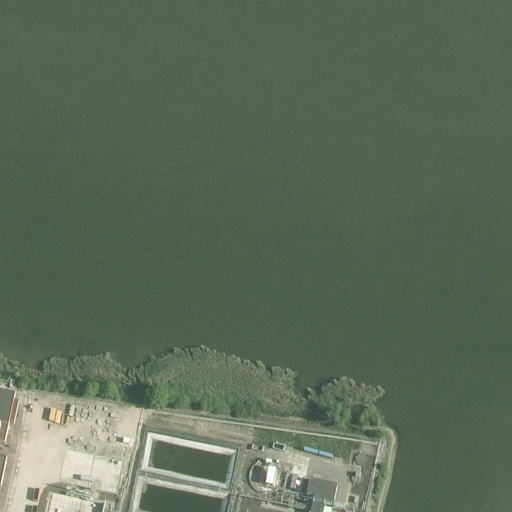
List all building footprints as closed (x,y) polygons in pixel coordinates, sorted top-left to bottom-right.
[(0,391),(0,487),(1,488),(7,459),(0,457),(0,443),(5,444),(9,424),(14,425),(19,402),(14,401),(15,394),(0,391)] [(365,463),(365,462),(365,461),(364,460),(364,459),(363,458),(362,458),(361,458),(360,458),(359,458),(358,458),(357,459),(356,459),(356,460),(355,461),(355,462),(355,463),(355,464),(355,465),(356,466),(357,467),(358,468),(359,468),(360,468),(361,468),(362,467),(363,467),(364,466),(364,465),(365,464),(365,463)] [(249,478),(249,479),(249,481),(249,482),(250,483),(250,485),(251,486),(252,487),(253,489),(254,490),(255,491),(256,492),(257,492),(258,493),(260,494),(261,494),(262,494),(264,495),(265,495),(267,495),(268,495),(270,494),(271,494),(273,493),(274,493),(275,492),(276,491),(277,490),(278,489),(279,488),(280,487),(281,485),(282,484),(282,483),(282,481),(283,480),(283,478),(283,477),(283,475),(282,474),(282,473),(281,471),(281,470),(280,469),(279,467),(278,466),(277,465),(276,464),(275,463),(273,463),(272,462),(271,461),(269,461),(268,461),(266,461),(265,461),(263,461),(262,461),(260,462),(259,462),(258,463),(256,464),(255,464),(254,465),(253,467),(252,468),(251,469),(250,470),(250,472),(249,473),(249,475),(249,476),(249,478)] [(361,481),(362,480),(361,479),(361,478),(360,477),(359,476),(358,476),(357,475),(356,475),(355,475),(354,476),(353,476),(353,477),(352,478),(351,479),(351,480),(351,482),(352,483),(353,484),(354,485),(355,486),(357,486),(358,486),(359,485),(360,484),(361,483),(361,482),(361,481)] [(303,486),(303,485),(303,483),(302,482),(302,480),(301,479),(299,478),(298,477),(296,477),(295,477),(293,477),(292,478),(290,478),(289,479),(288,481),(288,482),(287,484),(287,485),(287,486),(288,488),(289,489),(290,490),(291,491),(292,492),(294,493),(295,493),(297,492),(298,492),(300,491),(301,490),(302,489),(303,487),(303,486)] [(312,511),(331,511),(332,511),(324,510),(325,509),(333,510),(337,487),(310,481),(305,502),(314,504),(312,511)]
